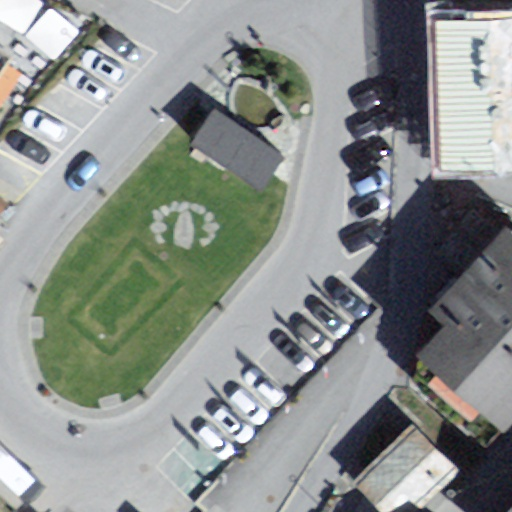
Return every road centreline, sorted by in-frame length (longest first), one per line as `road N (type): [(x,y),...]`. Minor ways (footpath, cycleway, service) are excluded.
road 1 (residential): [(0,420),(60,468),(120,466),(324,243),(317,0)]
road 2 (residential): [(198,76),(0,296)]
road 3 (residential): [(67,0),(198,76)]
road 4 (residential): [(301,0),(250,20),(198,76)]
